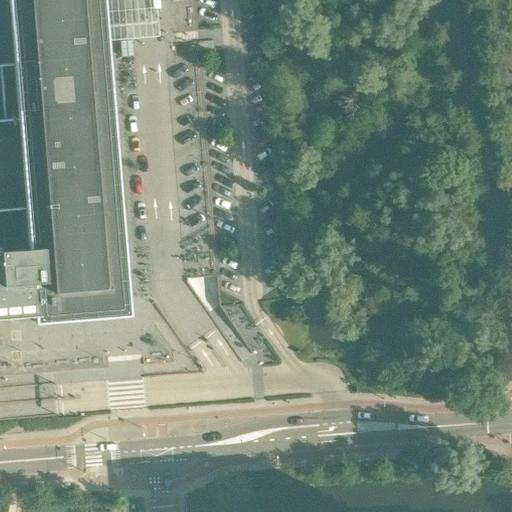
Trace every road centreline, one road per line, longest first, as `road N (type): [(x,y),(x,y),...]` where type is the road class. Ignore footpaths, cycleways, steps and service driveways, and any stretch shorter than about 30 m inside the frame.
road 1 (tertiary): [(163,449),(511,424)]
road 2 (tertiary): [(0,463),(163,449)]
road 3 (residential): [(511,123),(493,0)]
